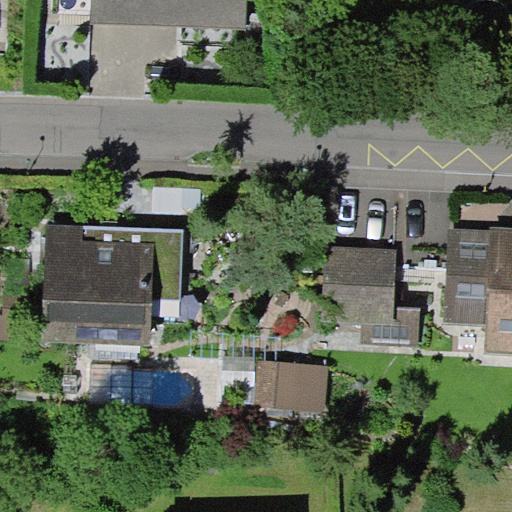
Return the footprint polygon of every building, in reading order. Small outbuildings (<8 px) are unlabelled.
[(243,0),(90,0),(89,25),(242,30),(243,0)] [(511,227),(489,227),(489,231),(448,229),(443,322),(486,324),(484,354),(511,355),(511,227)] [(322,316),(355,318),(359,253),(326,251),(322,316)] [(355,318),(389,320),(393,255),(359,253),(355,318)] [(258,360),(253,404),(291,407),(295,364),(258,360)]
